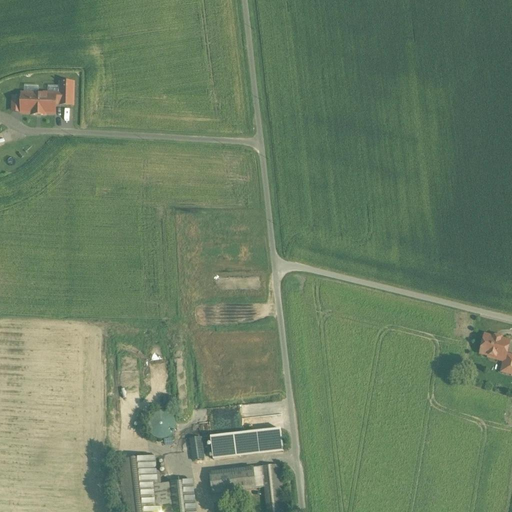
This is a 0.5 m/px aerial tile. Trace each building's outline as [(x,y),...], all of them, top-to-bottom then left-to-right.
[(60,83),(60,96),(60,105),(60,106),(73,106),(74,84),(60,83)] [(39,95),(22,95),(22,114),(32,114),(32,116),(45,116),(45,115),(55,115),(55,105),(60,105),(60,96),(48,96),(48,94),(39,93),(39,95)] [(20,98),(12,98),(12,112),(20,112),(20,98)] [(492,359),(505,362),(506,357),(509,343),(502,341),(501,339),(495,338),(493,339),(485,337),(480,355),(481,355),(482,353),(493,356),(492,359)] [(173,416),(169,413),(164,412),(159,413),(155,415),(152,419),(150,423),(150,428),(151,432),(154,436),(158,439),(163,440),(167,439),(172,437),(175,434),(177,429),(177,424),(176,420),(173,416)] [(282,430),(214,439),(216,462),(285,454),(282,430)] [(202,439),(190,440),(193,463),(205,462),(202,439)] [(164,458),(125,462),(131,511),(198,511),(199,480),(167,484),(164,458)] [(288,511),(284,465),(213,473),(215,497),(267,492),(269,511),(288,511)]
